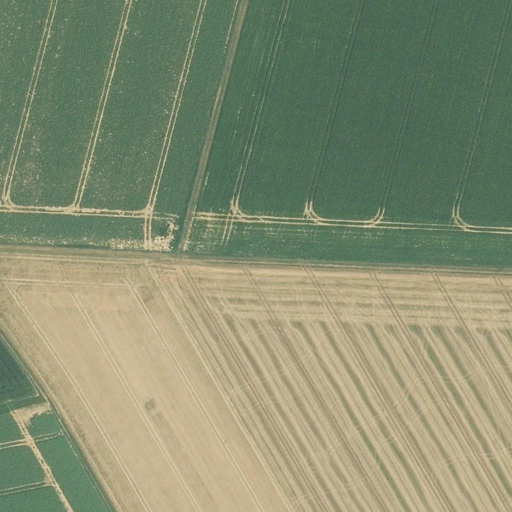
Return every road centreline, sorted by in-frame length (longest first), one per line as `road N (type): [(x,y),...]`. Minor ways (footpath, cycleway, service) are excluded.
road 1 (track): [(187,265),(511,275)]
road 2 (track): [(255,0),(191,244)]
road 3 (track): [(0,256),(187,265),(191,244)]
road 4 (track): [(107,511),(0,334)]
